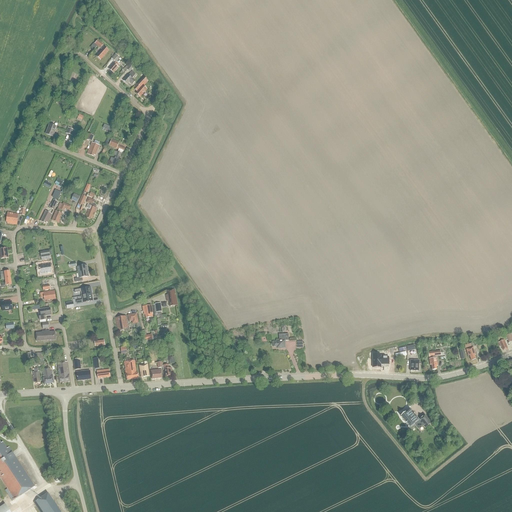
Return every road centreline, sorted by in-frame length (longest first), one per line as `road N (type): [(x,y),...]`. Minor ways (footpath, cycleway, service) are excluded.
road 1 (tertiary): [(352,375),(121,388)]
road 2 (residential): [(25,348),(15,232),(93,230)]
road 3 (tertiary): [(352,375),(436,378),(511,354)]
road 4 (residential): [(121,174),(147,114),(85,58)]
road 5 (unclassified): [(85,511),(64,391)]
